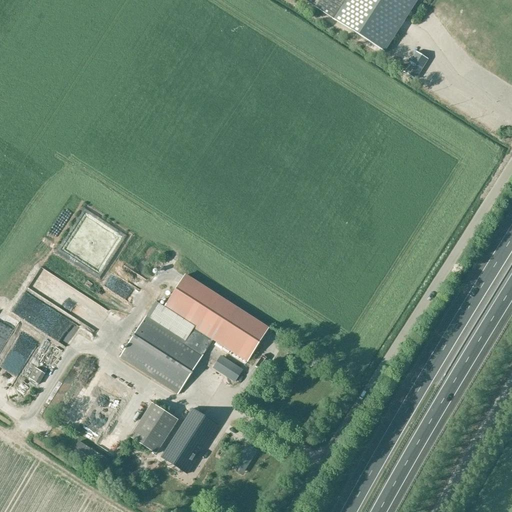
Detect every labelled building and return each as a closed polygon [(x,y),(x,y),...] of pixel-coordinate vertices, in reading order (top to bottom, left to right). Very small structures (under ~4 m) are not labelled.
[(303,0),(321,12),(331,18),(342,0),(303,0)] [(342,0),(331,18),(381,50),(413,0),(342,0)] [(402,71),(414,78),(427,58),(415,51),(402,71)] [(73,253),(65,248),(84,214),(78,211),(57,249),(67,254),(67,255),(70,258),(73,253)] [(213,339),(248,361),(269,329),(185,275),(164,307),(195,326),(186,340),(147,315),(120,357),(178,394),(213,339)] [(40,385),(46,374),(36,368),(30,379),(40,385)] [(130,437),(156,454),(178,419),(152,403),(130,437)] [(162,457),(187,473),(218,425),(192,409),(162,457)] [(91,426),(96,417),(88,413),(84,422),(91,426)] [(71,428),(74,420),(61,414),(58,422),(71,428)] [(115,417),(96,445),(108,453),(127,426),(115,417)] [(231,429),(225,440),(234,445),(241,435),(231,429)] [(72,441),(68,449),(97,465),(102,457),(72,441)] [(252,447),(238,469),(244,473),(258,451),(252,447)] [(144,475),(133,477),(135,484),(145,482),(144,475)]
